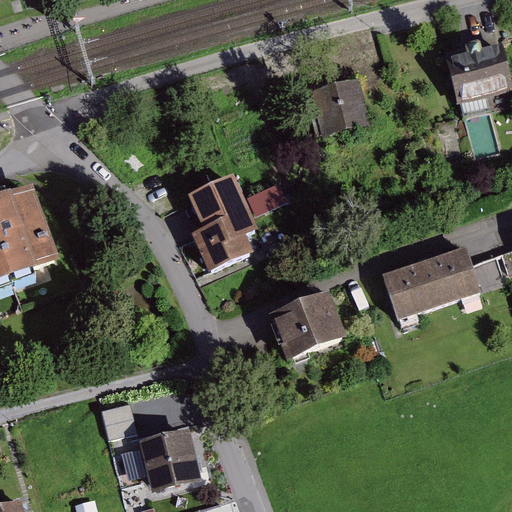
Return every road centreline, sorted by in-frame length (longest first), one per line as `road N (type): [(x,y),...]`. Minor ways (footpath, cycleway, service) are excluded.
road 1 (residential): [(511,218),(205,334)]
road 2 (residential): [(205,334),(149,225),(51,132)]
road 3 (residential): [(252,511),(226,446),(205,334)]
